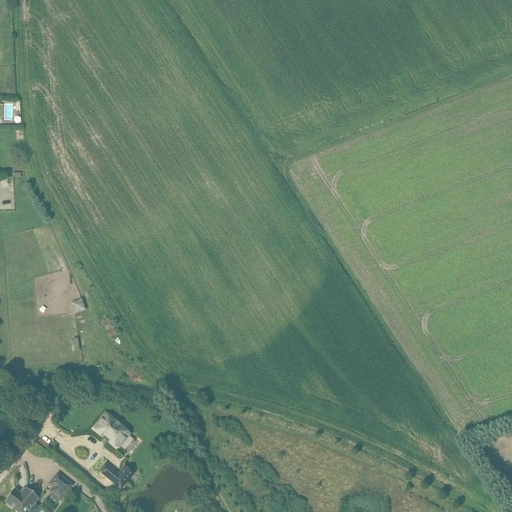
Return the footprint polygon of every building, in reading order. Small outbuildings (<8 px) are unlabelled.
[(70,302),(73,313),(84,310),(81,299),(70,302)] [(130,434),(106,414),(94,429),(102,436),(102,435),(110,441),(110,442),(118,449),(130,434)] [(53,488),(50,492),(60,501),(72,486),(57,474),(49,485),(53,488)] [(127,482),(118,475),(112,482),(121,490),(127,482)] [(14,490),(4,502),(16,511),(32,511),(30,510),(34,504),(38,499),(26,488),(21,495),(14,490)]
